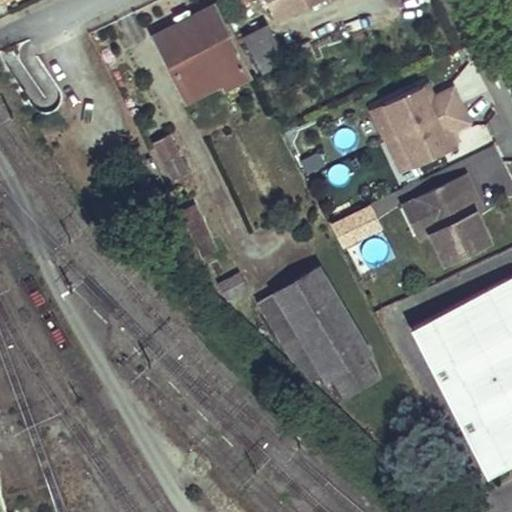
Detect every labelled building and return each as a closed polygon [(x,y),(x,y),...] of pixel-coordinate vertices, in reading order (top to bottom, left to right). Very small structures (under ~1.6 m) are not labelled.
[(265,0),(275,20),(316,0),(265,0)] [(249,76),(213,6),(153,36),(181,91),(217,73),(221,82),(225,88),(249,76)] [(286,60),(268,24),(243,36),(262,72),(286,60)] [(186,100),(221,82),(217,73),(181,91),(186,100)] [(434,96),(427,81),(420,85),(425,94),(432,97),(433,96),(434,96)] [(385,140),(461,103),(453,86),(434,96),(433,96),(432,97),(425,94),(420,85),(384,102),(390,115),(377,122),(385,140)] [(390,115),(384,102),(370,108),(377,122),(390,115)] [(445,138),(449,131),(450,131),(470,122),(461,103),(385,140),(394,157),(407,151),(414,165),(450,148),(445,138)] [(457,144),(450,131),(449,131),(445,138),(450,148),(457,144)] [(188,172),(168,134),(153,141),(173,179),(188,172)] [(414,165),(407,151),(394,157),(400,171),(414,165)] [(490,240),(476,210),(467,192),(474,189),(467,173),(414,198),(432,235),(444,262),(490,240)] [(483,207),(474,189),(467,192),(476,210),(483,207)] [(432,235),(414,198),(402,204),(420,241),(432,235)] [(198,212),(194,204),(187,208),(191,215),(198,212)] [(191,215),(187,208),(181,211),(187,223),(201,217),(198,212),(191,215)] [(212,241),(201,217),(187,223),(203,256),(209,253),(204,244),(212,241)] [(353,228),(347,217),(334,223),(339,234),(353,228)] [(216,249),(212,241),(204,244),(209,253),(216,249)] [(369,353),(317,266),(257,301),(292,360),(310,380),(323,373),(327,379),(336,373),(365,356),(369,353)] [(248,289),(239,273),(220,283),(229,299),(248,289)] [(511,274),(409,326),(486,476),(511,463),(511,274)] [(378,377),(365,356),(336,373),(348,395),(378,377)]
